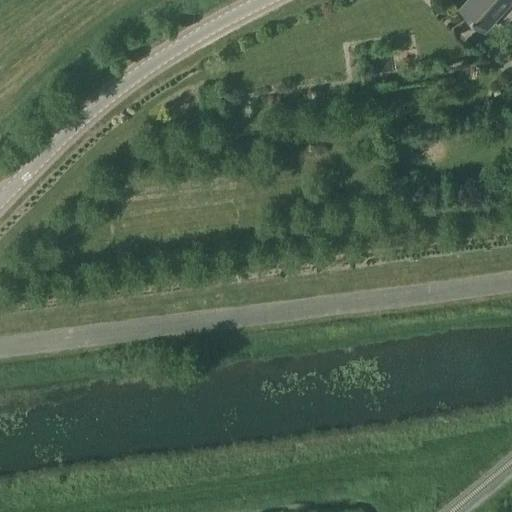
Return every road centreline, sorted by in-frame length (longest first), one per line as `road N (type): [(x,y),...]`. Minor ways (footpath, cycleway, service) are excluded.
road 1 (unclassified): [(0,348),(511,286)]
road 2 (tertiary): [(0,200),(162,53),(266,0)]
